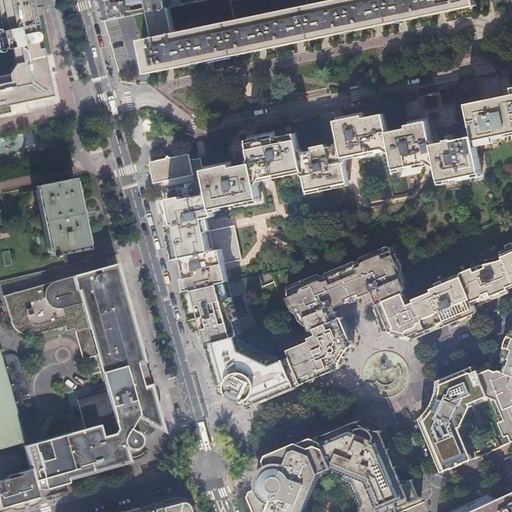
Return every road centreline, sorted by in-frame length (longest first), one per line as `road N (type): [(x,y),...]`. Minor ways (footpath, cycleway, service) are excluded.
road 1 (secondary): [(78,0),(208,467)]
road 2 (residential): [(208,467),(361,403),(397,409)]
road 3 (residential): [(397,409),(436,498),(511,466)]
road 4 (residential): [(47,511),(208,467)]
